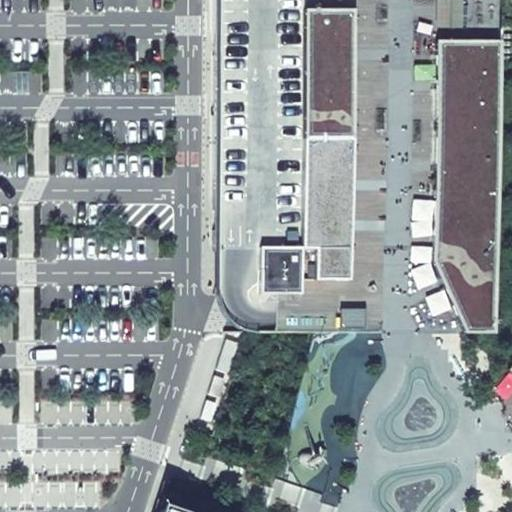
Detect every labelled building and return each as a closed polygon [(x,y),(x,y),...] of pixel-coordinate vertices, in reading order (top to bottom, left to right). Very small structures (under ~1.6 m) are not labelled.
[(468,334),(493,334),(493,48),(493,0),(213,0),(213,89),(213,130),(212,174),(212,251),(254,251),(253,295),(275,295),(306,295),(338,295),(337,333),(341,333),(365,333),(383,333),(468,334)] [(254,251),(212,251),(212,303),(213,311),(216,317),(220,323),(226,329),(233,332),(241,333),(246,333),(260,333),(275,333),(313,333),(337,333),(338,295),(306,295),(275,295),(253,295),(254,251)] [(238,344),(226,340),(216,370),(228,374),(238,344)] [(224,380),(214,376),(208,394),(219,397),(224,380)] [(206,400),(200,418),(211,422),(216,404),(206,400)]
